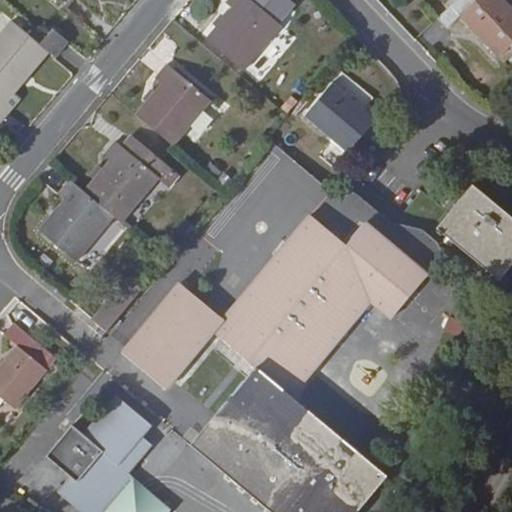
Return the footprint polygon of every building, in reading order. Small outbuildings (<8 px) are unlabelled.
[(226,0),(225,2),(231,7),(205,38),(244,71),(282,26),(251,0),(226,0)] [(456,0),(438,18),(447,28),(460,16),(499,58),(511,45),(511,8),(504,0),(456,0)] [(39,44),(11,20),(0,32),(0,120),(2,122),(22,98),(15,93),(50,53),(39,44)] [(69,43),(52,29),(39,44),(50,53),(56,58),(69,43)] [(155,77),(161,83),(136,113),(175,146),(212,101),(167,63),(155,77)] [(274,91),(262,81),(257,87),(269,98),(274,91)] [(377,119),(333,82),(304,116),(348,153),(377,119)] [(115,217),(123,223),(125,220),(159,179),(169,188),(179,176),(130,135),(122,145),(115,140),(103,154),(109,160),(103,167),(93,179),(83,190),(115,217)] [(264,138),(251,152),(254,156),(267,140),(264,138)] [(210,162),(204,170),(217,180),(223,172),(210,162)] [(88,175),(93,179),(103,167),(98,164),(88,175)] [(217,180),(216,180),(225,188),(233,179),(224,171),(223,172),(217,180)] [(64,198),(38,229),(77,262),(115,217),(83,190),(70,178),(58,193),(64,198)] [(499,281),(511,265),(511,217),(473,184),(436,227),(499,281)] [(222,317),(225,320),(215,332),(256,366),(265,374),(293,397),(371,304),(390,320),(429,274),(365,221),(364,223),(347,244),(332,232),(310,213),(222,317)] [(337,227),(332,232),(347,244),(364,223),(359,219),(346,235),(337,227)] [(136,228),(125,220),(123,223),(133,232),(136,228)] [(123,313),(143,289),(127,276),(107,299),(91,318),(107,332),(123,313)] [(222,317),(178,281),(120,352),(165,388),(167,390),(174,382),(207,342),(215,332),(225,320),(222,317)] [(17,345),(0,365),(0,404),(4,400),(16,410),(58,359),(41,345),(41,346),(13,324),(4,335),(17,345)] [(215,332),(207,342),(213,347),(247,376),(256,366),(215,332)] [(174,382),(181,388),(213,347),(207,342),(174,382)] [(190,445),(271,511),(356,511),(387,476),(293,397),(265,374),(256,366),(247,376),(215,415),(203,430),(190,445)] [(160,395),(203,430),(215,415),(181,388),(174,382),(167,390),(165,388),(160,395)] [(156,426),(118,395),(85,435),(75,427),(50,458),(73,478),(60,493),(83,511),(104,511),(134,475),(133,474),(156,446),(146,437),(156,426)]
